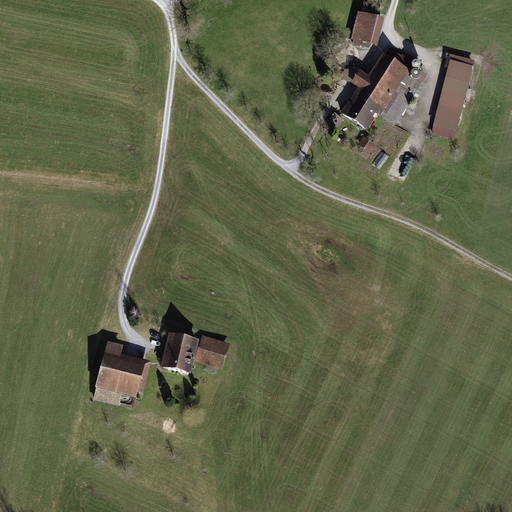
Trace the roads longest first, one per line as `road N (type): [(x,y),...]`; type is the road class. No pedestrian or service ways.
road 1 (track): [(174,50),(302,179),(418,226),(511,277)]
road 2 (track): [(142,350),(121,303),(160,167),(174,50),(166,0)]
road 3 (track): [(395,0),(379,50),(355,88),(325,111),(291,171)]
road 4 (track): [(386,36),(433,67),(415,140)]
